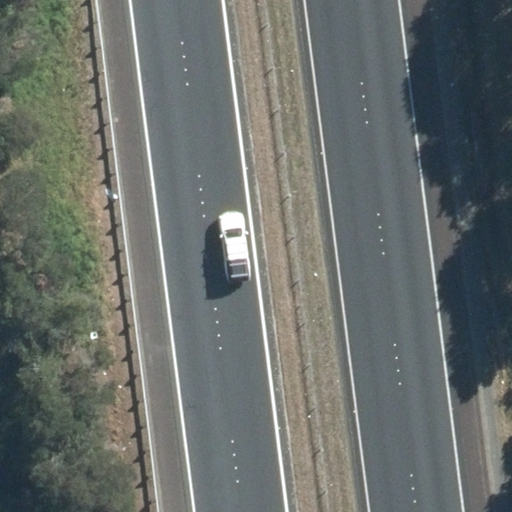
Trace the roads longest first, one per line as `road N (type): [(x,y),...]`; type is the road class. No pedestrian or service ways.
road 1 (motorway): [(243,511),(178,0)]
road 2 (motorway): [(352,0),(417,511)]
